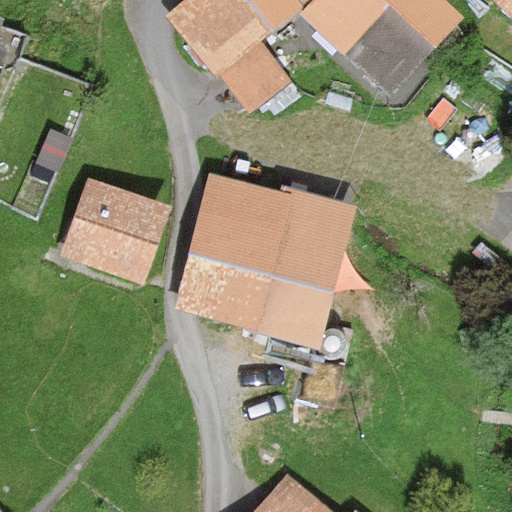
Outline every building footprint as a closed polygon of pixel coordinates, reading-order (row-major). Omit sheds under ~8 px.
[(192,0),(175,14),(208,59),(244,32),(237,23),(267,0),(192,0)] [(367,84),(439,6),(432,0),(319,0),(300,22),(367,84)] [(246,34),(244,32),(208,59),(241,102),(279,73),(248,32),(246,34)] [(215,177),(194,252),(251,268),(262,232),(273,192),(215,177)] [(84,192),(68,237),(131,260),(147,214),(84,192)] [(243,296),(242,299),(222,294),(219,308),(304,331),(336,209),(273,192),(262,232),(251,268),(243,296)] [(243,296),(251,268),(194,252),(185,283),(222,294),(242,299),(243,296)] [(322,511),(280,479),(255,511),(322,511)]
